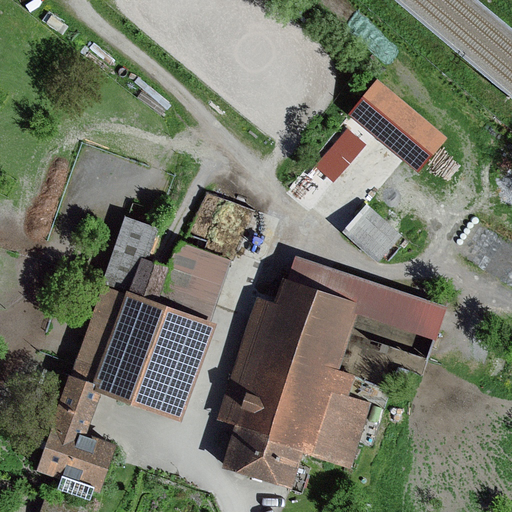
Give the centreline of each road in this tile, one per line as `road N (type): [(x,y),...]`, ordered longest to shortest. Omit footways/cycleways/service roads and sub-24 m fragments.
road 1 (track): [(210,119),(163,143),(28,104),(0,136)]
road 2 (track): [(227,142),(78,0)]
